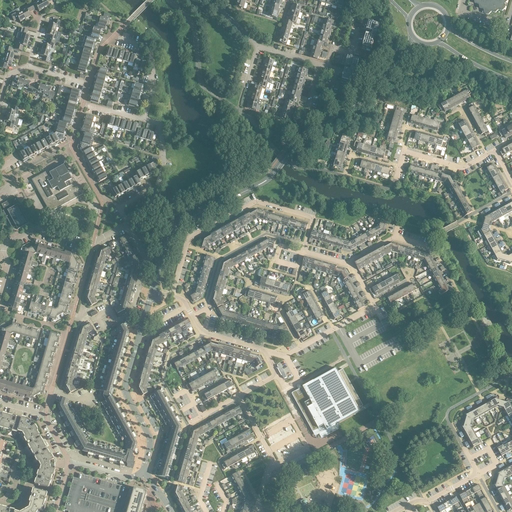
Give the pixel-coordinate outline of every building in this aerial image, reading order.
[(52,0),(42,0),(41,2),(46,11),(51,7),(48,3),(50,2),(50,3),(53,1),(52,0)] [(345,0),(339,0),(337,7),(343,9),(345,0)] [(484,10),(484,13),(489,14),(491,12),(496,13),(498,10),(502,11),(505,8),(504,4),(507,2),(506,0),(474,0),(475,3),(479,4),(480,8),(484,10)] [(245,3),(236,1),(235,4),(237,4),(236,7),(244,9),(245,3)] [(46,11),(41,2),(36,2),(32,6),(35,12),(36,10),(36,9),(37,9),(40,13),(46,11)] [(279,7),(272,5),(270,10),(279,13),(280,10),(279,9),(279,7)] [(35,12),(32,6),(25,8),(26,10),(24,13),(28,21),(32,16),(30,12),(31,11),(32,12),(35,12)] [(300,13),(291,10),(290,13),(291,14),(290,16),(298,18),(300,13)] [(28,21),(24,13),(19,15),(18,13),(11,17),(15,23),(18,21),(17,20),(19,19),(21,23),(28,21)] [(298,18),(290,16),(290,19),(288,18),(287,21),(287,22),(293,23),(296,24),(298,18)] [(109,20),(100,17),(100,18),(99,17),(98,18),(97,22),(99,23),(106,25),(108,25),(108,23),(109,20)] [(49,23),(48,29),(56,31),(57,28),(59,28),(61,21),(54,20),(53,23),(54,23),(54,24),(49,23)] [(287,21),(284,20),(283,24),(284,24),(284,26),(291,29),(293,23),(287,22),(287,21)] [(364,21),(362,25),(361,29),(369,31),(368,35),(367,34),(365,41),(364,40),(363,42),(364,42),(361,53),(361,52),(370,55),(369,55),(370,55),(373,45),(374,43),(373,43),(375,38),(376,39),(378,33),(376,33),(379,25),(374,23),(372,22),(372,23),(363,20),(363,21),(364,21)] [(106,25),(99,23),(97,28),(103,30),(106,31),(107,28),(106,27),(106,25)] [(331,27),(323,25),(322,30),(331,33),(332,30),(332,27),(331,27)] [(94,27),(92,33),(100,35),(100,33),(102,33),(103,30),(97,28),(94,27)] [(22,36),(21,39),(28,42),(30,36),(26,35),(26,33),(27,33),(28,30),(22,28),(20,35),(22,36)] [(56,31),(48,29),(46,35),(50,36),(50,38),(49,37),(48,40),(54,42),(56,36),(55,35),(56,31)] [(87,37),(90,39),(96,40),(99,41),(100,38),(99,38),(100,35),(92,33),(90,32),(89,33),(90,33),(89,35),(88,35),(87,36),(87,37)] [(290,34),(281,32),(280,35),(281,35),(280,38),(288,40),(290,34)] [(328,38),(320,36),(318,41),(318,42),(324,43),(327,44),(328,41),(327,41),(328,38)] [(85,43),(93,46),(94,46),(96,40),(90,39),(87,37),(85,37),(83,43),(85,43)] [(288,40),(280,38),(280,40),(278,40),(277,43),(287,46),(288,40)] [(28,42),(21,39),(19,43),(18,42),(15,49),(22,51),(23,48),(22,48),(22,46),(27,47),(28,42)] [(54,42),(48,40),(47,44),(48,44),(48,45),(43,44),(42,50),(50,52),(51,49),(53,49),(54,42)] [(315,40),(313,46),(321,49),(322,46),(323,46),(324,43),(318,42),(318,41),(315,40)] [(93,46),(85,43),(84,49),(93,51),(94,48),(92,48),(93,46)] [(321,49),(313,46),(312,52),(321,54),(322,51),(320,51),(321,49)] [(6,54),(5,58),(13,60),(13,58),(14,54),(10,53),(10,51),(11,52),(12,48),(6,47),(4,54),(6,54)] [(110,49),(108,48),(106,56),(111,58),(114,49),(111,48),(110,49)] [(51,53),(50,52),(42,50),(40,56),(44,57),(44,58),(43,58),(42,62),(49,63),(50,56),(51,53)] [(121,52),(119,52),(117,59),(123,61),(125,52),(122,51),(121,52)] [(78,59),(80,60),(90,63),(91,60),(89,59),(90,57),(82,55),(80,54),(78,59)] [(133,56),(130,55),(128,63),(134,64),(135,59),(136,59),(136,58),(136,55),(133,54),(133,56)] [(351,58),(342,55),(342,56),(343,56),(340,64),(348,67),(347,70),(345,69),(344,76),(343,75),(342,77),(343,78),(340,88),(341,88),(349,90),(352,80),(353,78),(352,78),(354,73),(355,74),(357,68),(355,68),(358,60),(353,58),(351,57),(351,58)] [(13,60),(5,58),(4,61),(2,61),(0,67),(6,70),(7,66),(6,66),(7,64),(11,66),(13,60)] [(143,63),(141,62),(138,69),(144,71),(147,62),(144,61),(143,63)] [(273,67),(264,64),(262,70),(271,72),(273,67)] [(86,68),(79,66),(77,72),(86,74),(87,71),(86,70),(86,68)] [(298,74),(305,76),(307,76),(308,71),(301,68),(301,67),(297,66),(295,73),(298,74)] [(271,72),(262,70),(261,72),(260,75),(269,78),(271,72)] [(106,76),(97,73),(96,77),(97,77),(97,79),(104,82),(106,76)] [(305,76),(298,74),(296,79),(305,82),(306,79),(305,78),(305,76)] [(272,79),(269,78),(260,75),(260,78),(259,81),(270,84),(271,84),(272,79)] [(13,81),(10,81),(9,86),(11,87),(18,89),(18,87),(22,88),(24,80),(19,79),(17,83),(16,83),(16,82),(13,81)] [(30,82),(24,80),(22,88),(26,89),(25,91),(32,93),(34,87),(31,86),(30,87),(29,86),(30,82)] [(259,81),(258,81),(257,82),(258,83),(257,86),(263,88),(268,90),(270,84),(259,81)] [(135,84),(133,89),(141,92),(142,89),(143,90),(144,86),(135,84)] [(37,88),(34,87),(32,93),(39,95),(39,93),(43,94),(45,86),(39,85),(38,89),(37,89),(37,88)] [(103,87),(94,85),(93,88),(94,88),(94,91),(101,93),(103,87)] [(254,89),(254,92),(261,94),(263,88),(257,86),(254,85),(253,89),(254,89)] [(302,87),(295,85),(293,91),(302,93),(303,90),(301,90),(302,87)] [(51,88),(45,86),(43,94),(47,95),(46,97),(53,99),(55,93),(52,92),(51,93),(50,92),(51,88)] [(81,91),(72,89),(70,95),(78,97),(79,94),(80,95),(81,91)] [(141,92),(133,89),(132,95),(141,98),(142,94),(140,94),(141,92)] [(460,90),(459,91),(465,101),(468,100),(468,99),(470,98),(468,95),(471,94),(469,90),(462,93),(460,90)] [(302,93),(293,91),(291,96),(300,99),(301,96),(302,93)] [(465,101),(459,91),(460,94),(454,98),(457,105),(462,102),(462,103),(465,101)] [(78,97),(70,95),(69,100),(78,103),(79,100),(77,99),(78,97)] [(99,99),(90,96),(89,99),(91,100),(90,102),(98,104),(99,99)] [(291,96),(290,102),(295,103),(295,104),(299,105),(300,99),(291,96)] [(262,100),(260,99),(251,97),(250,100),(251,100),(250,103),(258,105),(261,106),(262,100)] [(457,105),(454,98),(447,101),(445,98),(444,99),(450,109),(453,108),(453,107),(457,105)] [(450,109),(444,99),(445,102),(439,106),(441,110),(443,109),(445,112),(447,110),(447,111),(450,109)] [(138,103),(130,101),(128,106),(137,109),(138,106),(137,105),(138,103)] [(258,105),(250,103),(250,105),(248,105),(247,108),(256,111),(258,105)] [(477,110),(473,103),(469,106),(470,108),(467,110),(469,112),(468,112),(470,115),(480,110),(480,109),(477,110)] [(8,110),(6,115),(16,118),(18,118),(18,116),(17,115),(19,108),(13,106),(12,109),(13,109),(12,111),(8,110)] [(75,108),(67,106),(66,111),(75,114),(76,111),(74,111),(75,108)] [(292,109),(285,106),(283,112),(292,115),(293,112),(291,111),(292,109)] [(391,114),(391,115),(402,118),(403,115),(402,115),(403,113),(400,112),(401,109),(396,107),(394,115),(391,114)] [(481,111),(480,110),(470,115),(472,118),(474,122),(482,119),(478,112),(481,111)] [(62,116),(64,117),(72,119),(72,117),(74,117),(75,114),(66,111),(64,111),(62,116)] [(417,116),(409,114),(408,119),(411,120),(410,123),(412,123),(412,124),(416,125),(419,113),(418,113),(417,116)] [(420,114),(419,113),(416,125),(419,126),(419,125),(424,127),(426,119),(419,117),(420,114)] [(19,119),(16,118),(6,115),(4,121),(9,122),(8,124),(7,127),(13,129),(14,125),(17,125),(19,119)] [(402,118),(391,115),(391,116),(394,117),(392,124),(399,126),(401,121),(401,122),(402,118)] [(72,119),(64,117),(62,123),(68,124),(71,125),(72,122),(73,122),(72,119)] [(112,118),(109,117),(107,125),(113,127),(116,118),(112,117),(112,118)] [(433,121),(426,119),(424,127),(429,128),(429,129),(432,130),(435,118),(434,118),(433,121)] [(436,118),(435,118),(432,130),(435,130),(436,130),(438,131),(439,128),(442,129),(443,124),(435,122),(436,118)] [(485,125),(482,119),(474,122),(477,127),(476,127),(478,130),(489,125),(488,124),(485,125)] [(95,123),(92,122),(83,120),(83,123),(82,126),(91,128),(94,129),(95,123)] [(123,121),(121,121),(119,128),(124,130),(127,121),(124,120),(123,121)] [(463,122),(461,120),(457,122),(461,129),(458,130),(458,131),(469,126),(467,123),(466,121),(463,122)] [(59,122),(57,127),(65,130),(66,130),(68,124),(62,123),(59,122)] [(135,125),(132,124),(130,132),(135,133),(136,133),(137,128),(138,124),(135,123),(135,125)] [(399,126),(392,124),(390,131),(386,130),(386,131),(398,135),(398,131),(399,126)] [(489,126),(489,125),(478,130),(480,133),(481,135),(484,133),(486,136),(490,134),(486,127),(489,126)] [(91,128),(82,126),(81,128),(80,131),(84,132),(89,134),(91,128)] [(470,129),(469,126),(458,131),(459,132),(462,131),(465,137),(472,133),(470,129)] [(511,136),(505,126),(504,126),(506,129),(499,133),(501,137),(504,136),(505,138),(508,137),(508,138),(511,136)] [(65,130),(57,127),(56,133),(65,136),(66,133),(64,132),(65,130)] [(145,131),(142,130),(140,138),(146,140),(148,131),(145,130),(145,131)] [(152,132),(148,131),(146,140),(152,141),(154,134),(152,133),(152,132)] [(398,135),(386,131),(386,132),(389,133),(387,141),(392,142),(393,139),(395,140),(396,138),(397,138),(398,135)] [(84,132),(83,135),(82,138),(91,140),(93,141),(95,135),(93,135),(89,134),(84,132)] [(419,132),(416,132),(415,135),(413,134),(411,139),(419,141),(418,144),(419,144),(422,133),(419,132)] [(65,136),(56,133),(55,134),(59,142),(62,141),(63,142),(65,141),(66,139),(64,138),(65,136)] [(425,134),(422,133),(419,144),(420,145),(421,141),(428,143),(430,136),(425,134)] [(475,138),(472,133),(465,137),(469,144),(466,146),(467,146),(477,141),(475,138)] [(59,142),(55,134),(50,137),(53,144),(56,143),(56,144),(59,142)] [(337,142),(348,146),(349,143),(349,142),(349,140),(346,139),(347,137),(342,135),(340,143),(337,142)] [(435,137),(430,136),(428,143),(435,146),(434,149),(435,149),(438,138),(435,137)] [(53,144),(50,137),(45,140),(49,148),(52,146),(51,145),(53,144)] [(91,140),(82,138),(81,140),(80,144),(89,146),(91,140)] [(442,139),(438,138),(435,149),(436,149),(437,146),(444,148),(446,144),(443,143),(444,140),(442,139)] [(49,148),(45,140),(39,143),(43,150),(45,148),(46,150),(49,148)] [(363,144),(356,142),(354,147),(357,148),(356,151),(358,151),(358,152),(362,153),(365,141),(364,141),(363,144)] [(366,142),(365,141),(362,153),(365,154),(365,153),(370,155),(372,147),(365,145),(366,142)] [(479,143),(477,141),(467,146),(467,147),(470,146),(474,152),(478,150),(477,147),(479,146),(478,144),(479,143)] [(348,146),(337,142),(336,143),(340,144),(338,152),(345,154),(347,149),(348,146)] [(43,150),(39,143),(34,146),(39,154),(42,152),(41,151),(43,150)] [(89,146),(80,144),(80,146),(78,145),(77,148),(78,150),(80,149),(81,152),(89,148),(89,146)] [(511,155),(506,145),(503,147),(501,148),(503,151),(500,153),(503,157),(509,153),(511,156),(511,155)] [(28,146),(23,149),(24,151),(29,159),(34,156),(29,148),(28,146)] [(39,154),(34,146),(29,148),(34,156),(39,154)] [(379,149),(372,147),(370,155),(375,156),(375,157),(378,158),(381,146),(380,146),(379,149)] [(382,146),(381,146),(378,158),(381,158),(384,159),(384,156),(387,156),(389,152),(381,150),(382,146)] [(92,152),(89,148),(81,152),(83,155),(84,154),(85,156),(92,152)] [(23,149),(18,152),(23,162),(29,159),(24,151),(23,149)] [(95,158),(92,152),(85,156),(87,159),(85,159),(87,162),(95,158)] [(345,154),(338,152),(336,159),(332,158),(332,159),(343,162),(344,159),(345,154)] [(158,158),(152,156),(151,160),(154,161),(154,163),(145,167),(150,176),(155,173),(153,170),(157,168),(158,161),(157,161),(158,158)] [(98,163),(95,158),(87,162),(89,165),(90,165),(91,167),(98,163)] [(343,162),(332,159),(332,160),(335,161),(333,168),(338,170),(338,167),(341,168),(342,165),(343,166),(343,162)] [(365,160),(362,160),(362,163),(359,162),(357,167),(365,169),(364,172),(365,172),(368,161),(365,160)] [(372,162),(368,161),(365,172),(366,173),(367,169),(374,171),(376,164),(372,162)] [(32,180),(34,184),(50,213),(71,201),(82,194),(73,178),(71,179),(69,175),(70,174),(69,173),(71,176),(72,176),(70,172),(69,173),(68,172),(67,172),(66,170),(68,169),(64,162),(57,166),(58,168),(49,173),(48,171),(32,180)] [(101,168),(98,163),(91,167),(92,169),(91,170),(93,172),(101,168)] [(491,166),(490,163),(485,166),(489,172),(486,174),(487,175),(497,169),(495,166),(495,167),(494,164),(491,166)] [(381,165),(376,164),(374,171),(381,173),(380,177),(381,177),(385,166),(381,165)] [(388,167),(385,166),(381,177),(382,177),(383,174),(390,176),(392,172),(389,171),(390,168),(388,167)] [(150,176),(145,167),(140,170),(144,177),(146,176),(147,177),(150,176)] [(104,173),(101,168),(93,172),(94,175),(96,175),(97,177),(104,173)] [(499,172),(497,169),(487,175),(487,176),(490,174),(494,181),(501,177),(498,173),(499,172)] [(144,177),(140,170),(135,173),(137,176),(140,181),(143,180),(142,178),(144,177)] [(441,173),(438,172),(435,180),(441,182),(443,174),(441,173)] [(107,178),(104,173),(97,177),(98,179),(97,180),(98,183),(107,178)] [(445,175),(443,174),(441,182),(446,183),(451,176),(450,176),(445,174),(445,175)] [(137,176),(132,179),(136,186),(138,185),(139,186),(142,185),(140,181),(137,176)] [(452,177),(451,176),(446,183),(448,187),(455,184),(454,182),(454,181),(452,177)] [(503,181),(501,177),(494,181),(497,187),(494,189),(495,190),(505,184),(504,181),(503,181)] [(136,186),(132,179),(127,182),(131,190),(134,189),(133,187),(136,186)] [(131,190),(127,182),(121,185),(125,192),(128,191),(128,192),(131,190)] [(456,186),(455,184),(448,187),(451,193),(458,188),(456,185),(456,186)] [(507,187),(505,184),(495,190),(495,191),(498,189),(502,196),(506,194),(505,191),(508,190),(506,187),(507,187)] [(125,192),(121,185),(116,188),(121,196),(124,194),(123,193),(125,192)] [(121,196),(116,188),(111,191),(115,198),(117,196),(118,198),(121,196)] [(460,191),(458,188),(451,193),(453,197),(460,194),(459,192),(460,191)] [(461,195),(460,194),(453,197),(456,202),(463,198),(462,195),(461,195)] [(21,205),(16,197),(1,205),(4,210),(3,211),(12,229),(16,227),(18,230),(28,224),(26,219),(19,207),(19,206),(21,205)] [(465,201),(463,198),(456,202),(459,207),(466,203),(465,201)] [(467,205),(466,203),(459,207),(461,212),(469,208),(467,205)] [(501,205),(499,203),(497,204),(503,217),(508,214),(504,206),(501,208),(500,206),(501,205)] [(505,219),(503,217),(497,204),(494,206),(495,208),(497,208),(498,210),(494,212),(498,219),(500,222),(505,219)] [(470,211),(469,208),(461,212),(464,217),(471,213),(470,211)] [(498,219),(494,212),(491,213),(490,211),(491,211),(489,208),(486,210),(488,212),(489,214),(493,222),(498,219)] [(258,218),(257,209),(250,213),(254,220),(258,218)] [(249,212),(247,213),(244,214),(249,223),(254,220),(250,213),(249,212)] [(249,223),(244,214),(239,217),(244,226),(249,223)] [(493,222),(489,214),(484,217),(485,219),(483,225),(482,229),(480,230),(483,236),(491,232),(490,229),(490,228),(491,223),(493,222)] [(244,226),(239,217),(234,220),(239,229),(244,226)] [(239,229),(234,220),(229,222),(234,231),(239,229)] [(379,220),(378,225),(382,232),(384,232),(386,229),(388,222),(379,220)] [(234,231),(229,222),(225,225),(229,234),(234,231)] [(229,234),(225,225),(220,228),(225,236),(229,234)] [(382,232),(378,225),(373,227),(377,234),(380,233),(380,234),(382,232)] [(377,234),(373,227),(368,230),(373,238),(376,236),(375,236),(377,234)] [(225,236),(220,228),(215,230),(220,239),(225,236)] [(220,239),(215,230),(210,233),(211,235),(215,242),(220,239)] [(373,238),(368,230),(364,233),(368,240),(369,239),(370,239),(373,238)] [(498,234),(497,231),(494,233),(495,234),(493,235),(491,232),(483,236),(486,241),(498,234)] [(368,240),(364,233),(359,236),(363,243),(366,242),(366,241),(368,240)] [(499,236),(498,234),(486,241),(489,246),(496,241),(495,238),(496,237),(497,238),(499,236)] [(215,242),(211,235),(208,236),(205,238),(211,244),(215,242)] [(118,240),(121,245),(128,241),(125,236),(118,240)] [(363,243),(359,236),(354,238),(358,245),(360,244),(360,245),(363,243)] [(211,244),(205,238),(203,240),(201,248),(205,249),(209,250),(210,247),(211,244)] [(345,239),(339,238),(337,246),(340,247),(343,247),(345,239)] [(358,245),(354,238),(350,241),(350,249),(352,249),(356,247),(358,245)] [(35,246),(31,247),(35,254),(36,254),(39,255),(42,245),(41,245),(39,244),(40,240),(36,239),(35,246)] [(269,239),(267,239),(268,248),(273,249),(275,244),(276,241),(269,239)] [(131,246),(128,241),(121,245),(123,250),(131,246)] [(504,244),(502,241),(500,243),(500,244),(498,245),(496,241),(489,246),(491,251),(504,244)] [(266,249),(262,242),(260,243),(259,243),(256,244),(261,252),(266,249)] [(393,243),(392,243),(392,252),(397,253),(400,245),(397,244),(393,243)] [(261,252),(256,244),(253,246),(254,246),(252,247),(256,254),(261,252)] [(505,246),(504,244),(491,251),(494,256),(502,252),(500,248),(502,247),(502,248),(505,246)] [(47,246),(41,245),(42,245),(39,255),(43,256),(44,257),(47,246)] [(405,246),(400,245),(397,253),(403,255),(405,246)] [(45,259),(46,256),(49,258),(52,248),(47,246),(44,257),(43,256),(42,259),(45,259)] [(111,253),(107,246),(101,250),(107,256),(111,253)] [(133,251),(131,246),(123,250),(126,255),(133,251)] [(384,247),(384,246),(379,248),(383,257),(388,254),(384,246),(384,247)] [(31,247),(28,249),(22,248),(21,251),(24,252),(23,255),(24,255),(33,258),(34,255),(35,254),(31,247)] [(256,254),(252,247),(250,248),(247,250),(251,257),(256,254)] [(383,257),(379,248),(374,251),(378,259),(383,257)] [(53,259),(52,262),(55,262),(56,259),(60,261),(63,251),(57,249),(54,260),(53,259)] [(71,253),(68,252),(68,253),(65,262),(68,263),(69,264),(76,260),(74,257),(75,251),(72,250),(71,253)] [(107,256),(101,250),(99,252),(97,259),(105,261),(107,256)] [(251,257),(247,250),(244,251),(244,252),(242,253),(246,260),(251,257)] [(136,256),(133,251),(126,255),(129,260),(136,256)] [(378,259),(374,251),(369,254),(373,262),(375,261),(378,259)] [(428,253),(422,251),(419,259),(424,261),(429,254),(428,253)] [(503,253),(502,252),(494,256),(497,261),(499,260),(504,261),(506,256),(503,255),(502,254),(503,253)] [(246,260),(242,253),(240,254),(240,253),(237,255),(241,262),(246,260)] [(373,262),(369,254),(364,256),(369,265),(373,262)] [(430,255),(429,254),(424,261),(426,265),(433,261),(432,258),(430,255)] [(35,263),(32,262),(33,258),(24,255),(23,255),(22,260),(31,263),(32,264),(32,265),(34,266),(35,263)] [(241,262),(237,255),(234,257),(232,258),(236,265),(241,262)] [(139,262),(136,256),(129,260),(131,264),(140,263),(139,262)] [(369,265),(364,256),(359,259),(364,267),(369,265)] [(305,257),(304,258),(302,266),(308,268),(311,258),(305,257)] [(96,258),(94,264),(104,267),(105,261),(97,259),(96,258)] [(236,265),(232,258),(230,259),(224,262),(223,263),(230,269),(236,265)] [(364,267),(359,259),(354,262),(355,263),(359,270),(364,267)] [(77,264),(76,260),(69,264),(69,265),(69,268),(78,271),(78,270),(78,271),(79,268),(83,269),(84,266),(77,264)] [(321,261),(316,260),(313,269),(318,271),(321,261)] [(327,263),(321,261),(318,271),(324,272),(327,263)] [(436,266),(433,261),(426,265),(429,270),(436,266)] [(140,265),(140,263),(131,264),(130,269),(138,272),(140,265)] [(230,269),(223,263),(222,264),(221,269),(222,269),(221,271),(229,273),(230,269)] [(332,264),(327,263),(324,272),(329,274),(332,264)] [(104,267),(94,264),(93,269),(102,272),(104,267)] [(337,266),(332,264),(329,274),(335,276),(337,268),(337,266)] [(30,268),(20,266),(19,271),(29,274),(29,275),(31,276),(32,273),(29,272),(30,268)] [(438,269),(436,266),(429,270),(431,275),(438,271),(438,269)] [(77,276),(78,271),(78,270),(78,271),(69,268),(67,268),(67,269),(68,270),(67,274),(77,276)] [(344,270),(337,268),(335,276),(339,277),(345,270),(344,270)] [(346,271),(345,270),(339,277),(342,281),(349,278),(348,275),(346,271)] [(219,271),(217,276),(227,279),(229,273),(221,271),(219,271)] [(439,273),(438,271),(431,275),(434,279),(442,275),(440,272),(439,273)] [(391,274),(396,285),(399,283),(401,282),(400,279),(402,277),(400,273),(393,277),(391,274)] [(396,285),(391,274),(390,275),(391,278),(385,281),(389,288),(393,286),(396,285)] [(443,278),(442,275),(434,279),(437,284),(444,280),(443,278)] [(29,284),(26,283),(27,279),(17,276),(16,281),(25,284),(26,284),(26,286),(28,286),(29,284)] [(65,277),(63,276),(62,279),(65,280),(64,284),(74,287),(75,281),(65,278),(65,277)] [(262,286),(265,287),(269,276),(268,276),(267,279),(259,277),(258,281),(261,282),(260,285),(262,286)] [(269,276),(265,287),(269,288),(274,289),(276,281),(269,279),(269,276)] [(350,280),(349,278),(342,281),(345,287),(352,282),(350,279),(350,280)] [(99,282),(90,280),(88,285),(98,288),(99,282)] [(283,284),(276,281),(274,289),(279,290),(279,291),(282,292),(285,280),(284,280),(283,284)] [(286,281),(285,280),(282,292),(285,293),(285,292),(288,293),(288,290),(291,291),(292,286),(285,284),(286,281)] [(445,282),(444,280),(437,284),(439,289),(447,285),(445,282)] [(389,288),(385,281),(378,285),(377,282),(376,283),(381,293),(384,291),(389,288)] [(354,285),(352,282),(345,287),(347,291),(354,287),(353,286),(354,285)] [(381,293),(376,283),(375,283),(376,286),(370,290),(372,294),(375,293),(376,295),(378,294),(378,295),(381,293)] [(412,283),(407,286),(413,296),(414,296),(412,293),(419,289),(416,285),(414,286),(412,283)] [(74,287),(64,284),(63,288),(62,287),(62,289),(72,292),(74,287)] [(98,288),(88,285),(87,291),(88,291),(96,293),(98,288)] [(449,288),(447,285),(439,289),(442,294),(449,290),(448,288),(449,288)] [(26,294),(23,293),(24,289),(14,286),(13,292),(22,294),(23,295),(23,296),(25,297),(26,294)] [(413,296),(407,286),(399,290),(403,297),(410,294),(412,297),(413,296)] [(59,290),(62,291),(61,294),(71,297),(72,292),(62,289),(62,287),(60,287),(59,290)] [(204,289),(196,287),(194,292),(201,297),(202,296),(203,292),(204,289)] [(224,289),(215,287),(213,292),(214,293),(222,295),(224,289)] [(355,289),(354,287),(347,291),(350,296),(357,292),(356,289),(355,289)] [(251,302),(252,302),(256,291),(250,289),(249,292),(246,291),(245,296),(252,298),(251,302)] [(320,296),(322,299),(329,296),(326,289),(322,291),(322,293),(320,294),(321,296),(320,296)] [(307,293),(306,290),(302,292),(306,299),(302,301),(303,302),(313,296),(312,293),(311,293),(310,291),(307,293)] [(403,297),(399,290),(392,294),(398,304),(399,304),(397,301),(403,297)] [(96,293),(88,291),(86,298),(86,300),(95,298),(96,293)] [(259,291),(256,291),(252,302),(253,302),(254,299),(261,301),(264,293),(259,291)] [(201,297),(194,292),(190,295),(194,302),(200,299),(201,297)] [(359,295),(357,292),(350,296),(353,301),(360,297),(359,295)] [(272,295),(264,293),(261,301),(269,303),(268,306),(269,307),(272,295)] [(332,294),(329,296),(322,299),(324,302),(327,307),(334,303),(330,297),(333,296),(332,294)] [(398,304),(392,294),(387,297),(389,300),(386,301),(388,305),(395,302),(397,305),(398,304)] [(278,297),(272,295),(269,307),(270,307),(271,304),(278,306),(279,301),(276,300),(278,297)] [(315,299),(313,296),(303,302),(303,303),(307,301),(310,307),(317,304),(315,299)] [(23,304),(20,303),(21,300),(11,297),(10,302),(19,305),(20,305),(20,306),(22,307),(23,304)] [(59,298),(57,297),(56,300),(59,301),(58,305),(67,307),(68,308),(69,302),(59,299),(59,298)] [(361,299),(360,297),(353,301),(355,306),(363,302),(361,299)] [(97,303),(95,298),(86,300),(90,307),(93,305),(97,303)] [(223,304),(220,299),(212,300),(212,302),(214,306),(214,305),(216,308),(223,304)] [(36,303),(38,303),(38,301),(36,300),(35,303),(31,302),(28,312),(33,313),(36,303)] [(130,304),(121,301),(119,306),(126,312),(127,310),(129,304),(130,304)] [(20,306),(20,305),(19,305),(10,302),(8,307),(12,309),(18,310),(19,306),(20,306)] [(364,305),(363,302),(355,306),(358,311),(365,307),(364,305)] [(48,306),(49,304),(46,303),(45,306),(41,305),(38,315),(44,316),(47,306),(48,306)] [(336,308),(334,303),(327,307),(327,308),(329,312),(331,315),(341,310),(341,309),(340,309),(338,310),(336,308)] [(319,308),(317,304),(310,307),(311,308),(314,314),(311,316),(311,317),(321,311),(320,308),(319,308)] [(67,307),(58,305),(57,308),(56,309),(60,315),(63,313),(69,315),(70,312),(67,311),(68,308),(67,307)] [(126,312),(119,306),(115,308),(114,309),(118,316),(125,313),(126,312)] [(228,311),(225,306),(217,310),(221,317),(222,317),(228,311)] [(55,309),(52,308),(49,317),(49,318),(52,319),(51,322),(55,323),(56,317),(60,315),(56,309),(55,309)] [(291,308),(286,310),(288,313),(285,315),(288,320),(298,314),(298,313),(295,315),(291,308)] [(342,310),(341,310),(331,315),(332,318),(333,318),(334,320),(337,319),(338,321),(342,319),(339,312),(342,310)] [(232,312),(228,311),(222,317),(223,318),(227,319),(229,320),(232,312)] [(324,316),(321,311),(311,317),(315,316),(319,323),(323,320),(321,318),(324,316)] [(299,315),(298,314),(288,320),(292,327),(299,323),(295,317),(299,315)] [(192,327),(187,318),(183,320),(188,329),(192,327)] [(13,319),(13,320),(12,325),(8,327),(12,334),(13,333),(16,334),(19,325),(16,324),(17,320),(13,319)] [(188,329),(183,320),(177,323),(182,332),(188,329)] [(115,337),(112,348),(99,391),(98,396),(100,400),(101,401),(104,400),(102,396),(103,392),(104,392),(104,393),(106,394),(106,395),(104,397),(106,400),(101,403),(123,441),(126,440),(128,444),(126,450),(127,450),(126,452),(93,442),(93,445),(88,444),(86,441),(87,441),(87,439),(88,438),(72,409),(69,410),(67,406),(68,401),(61,398),(60,397),(60,396),(60,395),(58,395),(57,396),(56,399),(57,399),(58,400),(58,401),(59,402),(58,406),(59,408),(61,412),(60,412),(59,413),(58,414),(58,415),(59,418),(60,418),(62,417),(65,423),(64,424),(63,425),(64,427),(65,427),(65,428),(67,427),(70,433),(69,434),(69,435),(70,437),(71,437),(72,436),(76,443),(74,443),(74,444),(76,447),(76,448),(78,447),(79,447),(80,446),(82,450),(84,452),(88,453),(87,454),(88,454),(87,454),(87,456),(87,457),(91,458),(91,457),(92,455),(99,457),(98,459),(99,460),(101,461),(102,460),(103,459),(109,460),(109,462),(109,463),(112,464),(112,463),(113,463),(113,462),(120,464),(120,465),(120,466),(123,467),(124,467),(125,465),(124,465),(123,464),(123,462),(126,463),(127,465),(127,467),(130,468),(133,468),(133,469),(133,468),(133,467),(135,462),(134,462),(135,457),(133,457),(132,455),(133,452),(134,452),(135,453),(135,455),(137,455),(138,455),(139,452),(138,451),(137,450),(137,449),(136,449),(137,445),(136,442),(134,439),(135,438),(136,437),(137,437),(137,436),(136,433),(135,433),(135,432),(133,433),(130,427),(131,426),(132,425),(130,423),(128,424),(124,417),(126,416),(125,414),(124,413),(123,414),(119,408),(121,407),(121,406),(120,404),(119,404),(117,404),(112,395),(115,385),(116,386),(117,385),(118,383),(117,382),(118,382),(116,382),(118,375),(120,375),(121,372),(119,371),(121,364),(123,365),(123,364),(124,362),(124,361),(122,361),(124,354),(126,354),(127,351),(127,350),(125,350),(127,343),(129,344),(129,343),(130,340),(130,339),(128,338),(127,338),(128,334),(128,331),(126,327),(127,326),(126,326),(128,325),(128,324),(127,321),(126,321),(122,322),(123,323),(122,323),(122,324),(123,323),(124,324),(124,325),(117,329),(119,333),(118,338),(115,337)] [(93,330),(89,323),(86,324),(82,326),(81,327),(88,333),(93,330)] [(182,332),(177,323),(172,326),(177,335),(182,332)] [(288,330),(284,323),(279,325),(280,334),(282,334),(288,330)] [(303,330),(299,323),(292,327),(294,332),(296,335),(306,329),(306,328),(303,330)] [(29,328),(24,326),(21,337),(20,337),(19,339),(22,340),(23,336),(27,337),(29,328)] [(177,335),(172,326),(167,329),(172,338),(177,335)] [(12,334),(8,327),(5,329),(0,327),(0,331),(1,332),(0,335),(10,338),(11,335),(12,334)] [(88,333),(81,327),(81,329),(79,335),(77,335),(87,338),(88,333)] [(40,331),(34,329),(31,340),(30,340),(29,342),(32,343),(33,339),(37,340),(40,331)] [(172,338),(167,329),(162,331),(167,340),(172,338)] [(307,330),(306,329),(296,335),(299,340),(302,338),(303,341),(307,338),(304,332),(307,330)] [(167,340),(162,331),(157,334),(158,336),(162,343),(167,340)] [(48,336),(48,337),(58,341),(60,335),(50,332),(49,336),(48,336)] [(10,338),(0,335),(0,340),(9,343),(9,345),(11,345),(12,343),(9,342),(10,338)] [(47,343),(57,346),(58,341),(48,337),(48,336),(46,335),(45,338),(48,339),(47,343)] [(162,343),(158,336),(156,337),(152,339),(151,340),(158,346),(162,343)] [(8,344),(9,345),(9,343),(0,340),(0,346),(7,348),(8,344)] [(158,346),(151,340),(150,341),(149,345),(148,348),(157,350),(158,346)] [(211,351),(210,343),(208,343),(204,345),(205,345),(202,347),(206,354),(211,351)] [(218,343),(218,345),(215,353),(221,354),(224,345),(218,343)] [(229,346),(224,345),(221,354),(226,356),(229,346)] [(7,348),(0,346),(0,351),(6,354),(6,355),(8,356),(9,353),(6,352),(7,348)] [(44,353),(54,356),(55,351),(45,348),(45,346),(43,346),(42,349),(45,350),(44,353)] [(234,348),(229,346),(226,356),(232,357),(234,348)] [(157,350),(148,348),(147,347),(145,353),(155,356),(157,350)] [(206,354),(202,347),(200,348),(200,347),(197,349),(201,356),(206,354)] [(240,349),(234,348),(232,357),(237,359),(240,349)] [(201,356),(197,349),(194,351),(193,352),(196,359),(201,356)] [(250,352),(245,351),(242,360),(248,362),(250,354),(250,352)] [(196,359),(193,352),(191,353),(188,354),(192,362),(196,359)] [(155,356),(145,353),(144,358),(153,361),(155,356)] [(192,362),(188,354),(185,356),(183,357),(187,364),(192,362)] [(252,355),(250,354),(248,362),(252,363),(258,357),(257,356),(252,354),(252,355)] [(41,364),(51,366),(52,361),(42,358),(42,357),(40,356),(39,359),(42,360),(41,364)] [(187,364),(183,357),(181,358),(178,360),(182,367),(187,364)] [(259,357),(258,357),(252,363),(255,368),(263,364),(259,357)] [(182,367),(178,360),(175,361),(175,362),(173,363),(175,366),(177,370),(182,367)] [(152,366),(142,364),(141,369),(150,372),(152,366)] [(38,374),(48,377),(49,372),(39,369),(39,367),(37,366),(36,369),(39,370),(38,374)] [(322,377),(293,393),(292,393),(292,394),(313,433),(314,433),(314,434),(315,434),(316,434),(316,433),(319,433),(320,435),(321,437),(322,437),(323,438),(323,437),(331,433),(332,433),(339,429),(339,423),(354,415),(360,412),(359,408),(363,406),(343,369),(338,372),(337,368),(322,377)] [(208,370),(207,371),(212,381),(216,379),(215,379),(217,378),(216,375),(219,374),(216,369),(209,373),(208,370)] [(212,381),(207,371),(206,371),(208,374),(201,378),(205,385),(209,382),(209,383),(212,381)] [(149,377),(139,374),(137,381),(139,381),(139,380),(147,383),(149,377)] [(46,382),(36,379),(36,378),(34,377),(33,380),(36,381),(35,384),(45,387),(46,382)] [(75,380),(65,377),(65,378),(66,378),(65,381),(64,385),(65,386),(73,385),(75,380)] [(205,385),(201,378),(194,381),(193,378),(192,379),(198,389),(201,388),(200,387),(205,385)] [(3,379),(3,380),(0,389),(0,390),(5,392),(8,382),(4,381),(5,380),(3,379)] [(198,389),(192,379),(191,379),(193,382),(190,384),(186,386),(188,390),(191,389),(192,392),(194,391),(195,391),(198,389)] [(228,380),(228,379),(223,382),(229,393),(230,392),(228,389),(235,385),(232,381),(231,382),(230,383),(228,380)] [(8,382),(5,392),(11,393),(14,382),(15,383),(16,381),(13,380),(12,383),(8,382)] [(229,393),(223,382),(220,384),(216,387),(220,394),(226,390),(228,393),(229,393)] [(18,385),(16,395),(21,396),(24,386),(25,386),(26,384),(23,383),(22,386),(18,385)] [(45,387),(35,384),(34,388),(33,388),(37,395),(40,393),(46,395),(47,391),(44,390),(45,387)] [(76,390),(73,385),(65,386),(65,388),(68,394),(76,390)] [(148,392),(146,387),(137,388),(137,390),(141,396),(148,392)] [(162,387),(160,388),(161,389),(160,390),(160,391),(150,397),(166,426),(169,424),(172,429),(171,431),(170,430),(169,433),(167,433),(155,475),(160,477),(162,477),(167,479),(167,481),(169,482),(170,478),(170,477),(168,477),(170,470),(172,471),(172,470),(173,470),(173,468),(173,467),(171,466),(173,459),(175,460),(176,459),(176,457),(176,456),(174,456),(176,449),(178,449),(179,449),(179,447),(179,446),(177,445),(179,438),(181,439),(182,438),(183,435),(182,435),(180,434),(180,433),(179,433),(179,431),(180,429),(180,426),(178,423),(179,422),(181,421),(181,420),(179,417),(178,417),(177,418),(173,411),(175,410),(174,408),(173,407),(172,408),(168,402),(170,401),(169,401),(170,400),(169,398),(168,398),(168,397),(166,398),(163,392),(164,391),(164,390),(163,387),(162,387)] [(220,394),(216,387),(211,389),(208,390),(214,401),(215,400),(213,397),(220,394)] [(32,389),(28,388),(26,398),(29,399),(28,402),(32,403),(33,397),(37,395),(33,388),(32,389)] [(214,401),(208,390),(203,393),(205,396),(202,398),(204,402),(211,398),(213,401),(214,401)] [(490,398),(488,396),(486,397),(487,400),(488,399),(489,401),(486,403),(490,411),(495,408),(491,400),(490,398)] [(496,398),(491,400),(495,408),(497,407),(501,408),(503,409),(504,411),(511,406),(509,402),(507,403),(503,402),(498,400),(497,400),(496,398)] [(482,403),(481,400),(478,402),(485,414),(490,411),(486,403),(482,405),(481,403),(482,403)] [(485,414),(478,402),(476,403),(477,405),(478,405),(479,407),(476,409),(480,417),(485,414)] [(242,413),(238,405),(233,408),(237,415),(242,413)] [(472,408),(471,406),(468,407),(469,410),(471,412),(474,419),(475,419),(480,417),(476,409),(472,411),(471,409),(472,408)] [(237,415),(233,408),(228,411),(232,418),(237,415)] [(232,418),(228,411),(223,413),(227,421),(232,418)] [(474,419),(471,412),(467,413),(464,414),(465,415),(466,415),(467,417),(465,422),(471,423),(472,420),(474,419)] [(227,421),(223,413),(218,416),(222,423),(227,421)] [(7,415),(3,429),(10,431),(17,433),(17,431),(21,419),(20,419),(15,417),(15,416),(14,416),(13,415),(13,416),(7,415)] [(222,423),(218,416),(213,419),(218,426),(222,423)] [(21,419),(17,431),(22,433),(25,437),(36,431),(37,431),(38,431),(35,426),(32,423),(30,421),(29,421),(26,419),(21,417),(20,419),(21,419)] [(218,426),(213,419),(209,421),(213,429),(218,426)] [(213,429),(209,421),(204,424),(208,431),(213,429)] [(471,423),(465,422),(464,427),(462,428),(462,427),(460,427),(462,430),(463,429),(465,433),(471,429),(470,426),(471,423)] [(208,431),(204,424),(201,426),(199,427),(203,434),(208,431)] [(203,434),(199,427),(197,428),(193,430),(192,431),(199,437),(203,434)] [(472,428),(471,429),(465,433),(463,434),(460,435),(462,438),(464,437),(464,435),(466,434),(467,438),(475,433),(472,428)] [(242,429),(241,430),(247,441),(250,439),(250,438),(252,437),(251,434),(253,433),(251,429),(244,433),(242,429)] [(247,441),(241,430),(242,434),(236,437),(240,444),(244,442),(247,441)] [(25,437),(23,438),(27,444),(30,450),(43,443),(40,439),(40,438),(41,438),(40,437),(40,436),(39,436),(37,431),(36,431),(25,437)] [(199,437),(192,431),(191,432),(190,437),(189,439),(197,441),(199,437)] [(478,438),(475,433),(467,438),(469,441),(467,442),(467,441),(464,443),(466,445),(478,438)] [(240,444),(236,437),(229,441),(227,438),(232,449),(235,447),(240,444)] [(232,449),(227,438),(226,439),(227,442),(221,445),(223,450),(226,448),(227,451),(229,450),(232,449)] [(479,438),(478,438),(466,445),(467,448),(468,447),(470,446),(469,445),(471,444),(473,448),(482,443),(479,438)] [(43,443),(30,450),(37,463),(38,462),(50,456),(50,455),(47,451),(47,450),(48,450),(46,448),(43,443)] [(508,443),(503,445),(503,446),(509,458),(511,457),(511,454),(509,455),(508,453),(511,451),(508,443)] [(196,447),(187,444),(186,448),(186,450),(194,453),(196,447)] [(503,445),(497,448),(502,456),(505,454),(507,456),(505,457),(506,458),(507,459),(509,458),(503,446),(503,445)] [(248,447),(243,450),(248,460),(249,460),(248,457),(255,453),(252,449),(250,450),(248,448),(248,447)] [(248,460),(243,450),(235,454),(239,461),(246,458),(248,461),(248,460)] [(239,461),(235,454),(228,458),(234,469),(234,468),(233,465),(239,461)] [(50,456),(38,462),(41,466),(39,471),(52,475),(53,476),(55,470),(54,470),(54,466),(55,466),(55,463),(54,464),(54,463),(53,460),(54,460),(51,455),(50,455),(50,456)] [(234,469),(228,458),(223,461),(224,464),(222,465),(224,470),(231,466),(233,469),(234,469)] [(505,466),(503,464),(501,465),(502,468),(503,470),(507,477),(507,478),(511,474),(511,473),(508,467),(505,469),(504,467),(505,466)] [(507,477),(503,470),(500,472),(499,471),(496,472),(497,473),(498,473),(499,475),(498,480),(503,481),(504,478),(507,477)] [(38,471),(34,484),(48,488),(49,483),(50,483),(51,481),(50,481),(52,475),(39,471),(38,471)] [(230,476),(233,481),(240,477),(239,474),(238,475),(237,472),(230,476)] [(142,511),(146,499),(151,492),(140,490),(139,490),(136,489),(136,492),(131,490),(128,488),(79,474),(78,479),(73,478),(72,483),(69,494),(65,507),(64,508),(67,509),(64,508),(63,509),(62,511),(63,511),(65,511),(66,511),(68,511),(142,511)] [(242,480),(240,477),(233,481),(236,486),(243,482),(242,480)] [(503,481),(498,480),(496,485),(494,486),(494,485),(493,486),(494,488),(495,488),(497,491),(504,487),(502,485),(503,481)] [(244,484),(243,482),(236,486),(238,491),(246,487),(244,484)] [(474,488),(469,490),(472,495),(476,493),(479,497),(484,495),(478,484),(473,487),(474,488)] [(184,488),(176,485),(175,488),(174,493),(174,494),(182,493),(184,488)] [(247,490),(246,487),(238,491),(241,496),(248,492),(247,490)] [(505,487),(504,487),(497,491),(495,492),(492,494),(494,496),(495,496),(497,495),(496,494),(498,493),(500,496),(508,492),(505,487)] [(33,489),(29,503),(30,503),(43,507),(43,506),(44,501),(45,501),(46,499),(45,499),(47,493),(33,489)] [(472,495),(469,490),(464,493),(464,492),(459,495),(465,505),(470,502),(467,498),(472,495)] [(249,495),(248,492),(241,496),(243,500),(252,500),(252,498),(250,494),(249,495)] [(510,497),(508,492),(500,496),(503,501),(510,497)] [(185,497),(182,493),(174,494),(174,495),(176,499),(177,499),(178,501),(185,497)] [(487,499),(484,495),(479,497),(481,502),(477,504),(480,509),(490,504),(487,499)] [(187,502),(185,497),(178,501),(179,503),(178,503),(180,506),(187,502)] [(452,500),(447,502),(450,508),(454,505),(457,510),(462,507),(456,497),(451,499),(452,500)] [(511,511),(511,499),(510,497),(503,501),(505,505),(503,506),(502,505),(500,505),(499,506),(501,509),(504,507),(506,506),(507,509),(506,510),(507,511),(509,511),(510,511),(511,511)] [(190,507),(187,502),(180,506),(182,509),(183,511),(190,507)] [(450,508),(447,502),(442,505),(442,504),(437,507),(439,511),(446,511),(445,510),(450,508)] [(472,507),(470,502),(465,505),(467,510),(467,511),(474,511),(480,509),(477,504),(472,507)] [(29,508),(24,510),(24,511),(42,511),(44,507),(43,506),(43,507),(30,503),(29,508)]
